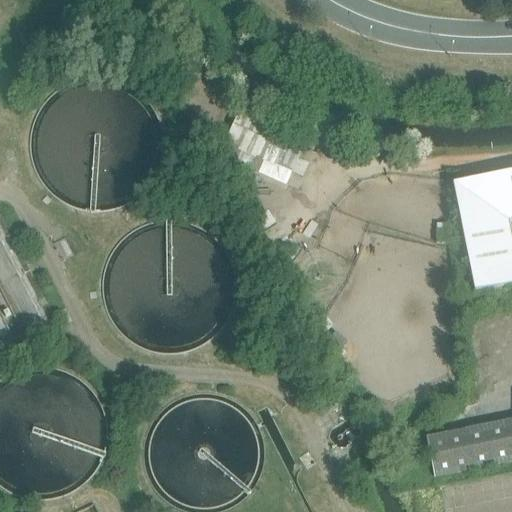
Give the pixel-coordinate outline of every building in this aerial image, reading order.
[(41,108),(36,117),(33,122),(31,136),(30,158),(39,179),(46,190),(64,204),(81,210),(103,211),(121,206),(124,205),(139,195),(154,177),(156,171),(161,158),(162,139),(156,117),(143,100),(129,88),(111,80),(90,79),(71,84),(52,96),(41,108)] [(307,140),(240,110),(225,143),(292,173),(303,149),(307,140)] [(511,173),(452,186),(474,293),(511,285),(511,239),(509,223),(511,222),(511,173)] [(225,325),(234,306),(236,286),(231,267),(222,248),(208,236),(191,226),(184,225),(171,223),(162,223),(147,226),(141,229),(131,234),(120,246),(108,260),(103,280),(103,300),(110,318),(125,338),(140,348),(157,354),(177,355),(195,350),(212,339),(225,325)] [(103,456),(106,442),(107,437),(105,418),(99,404),(87,387),(73,376),(57,370),(38,369),(19,372),(1,381),(0,381),(0,487),(12,495),(29,500),(46,501),(65,497),(83,486),(96,472),(103,456)] [(227,511),(236,507),(243,503),(257,487),(263,468),(264,449),(261,434),(248,415),(233,403),(213,396),(195,396),(178,400),(158,413),(146,429),(142,446),(142,466),(147,483),(156,495),(173,510),(178,511),(227,511)] [(511,422),(423,440),(431,480),(511,463),(511,422)]
